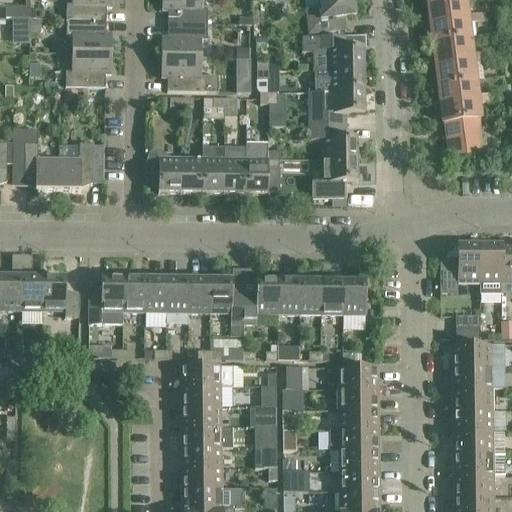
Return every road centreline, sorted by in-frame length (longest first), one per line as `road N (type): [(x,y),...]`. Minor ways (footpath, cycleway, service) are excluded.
road 1 (residential): [(419,511),(414,224)]
road 2 (unclassified): [(398,228),(344,238),(134,235)]
road 3 (residential): [(134,235),(137,0)]
road 4 (residential): [(393,0),(398,228)]
road 5 (residential): [(163,511),(160,365)]
road 6 (unclassified): [(134,235),(0,235)]
